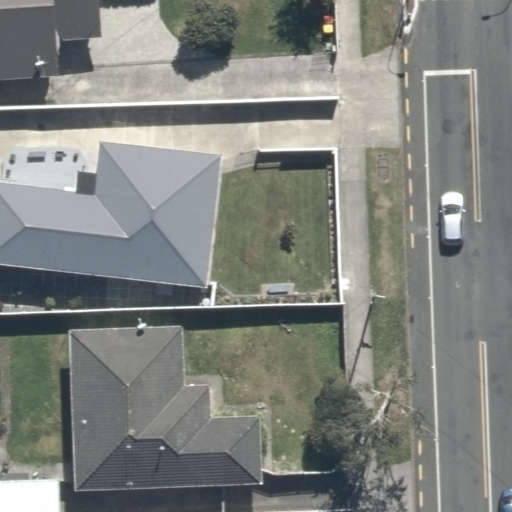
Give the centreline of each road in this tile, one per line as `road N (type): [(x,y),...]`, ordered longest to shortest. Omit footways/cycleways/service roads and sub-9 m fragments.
road 1 (tertiary): [(470,0),(482,279)]
road 2 (tertiary): [(482,279),(492,511)]
